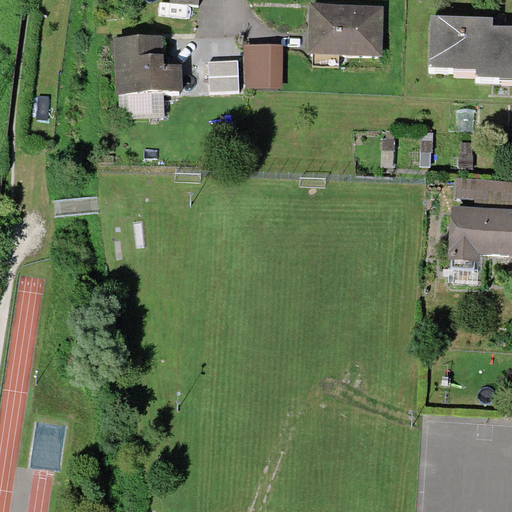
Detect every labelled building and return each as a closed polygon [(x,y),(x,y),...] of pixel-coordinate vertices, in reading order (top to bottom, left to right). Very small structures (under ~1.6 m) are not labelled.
[(385,4),(314,1),(312,53),(383,55),(385,4)] [(493,21),(433,19),(431,72),(477,73),(476,82),(511,83),(511,32),(493,32),(493,21)] [(162,36),(116,36),(116,93),(181,93),(181,65),(162,65),(162,36)] [(282,46),(245,46),(245,87),(282,88),(282,46)] [(236,63),(207,65),(209,93),(238,91),(236,63)] [(435,136),(417,135),(415,162),(433,163),(435,136)] [(511,188),(457,185),(450,277),(476,279),(477,263),(511,265),(511,188)]
